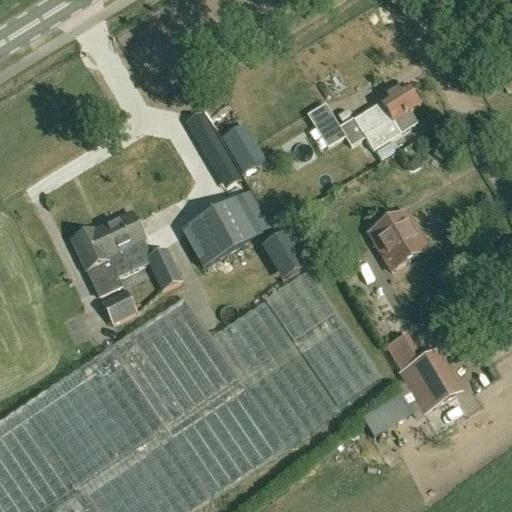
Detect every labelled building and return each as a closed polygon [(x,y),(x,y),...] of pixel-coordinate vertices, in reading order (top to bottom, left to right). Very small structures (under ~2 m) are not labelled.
[(373,114),(355,125),(373,154),(415,129),(418,127),(416,124),(410,115),(419,110),(407,89),(381,105),(383,108),(373,114)] [(222,150),(202,116),(187,125),(207,159),(222,150)] [(332,120),(314,132),(327,152),(345,141),(332,120)] [(235,135),(223,142),(244,176),(264,164),(256,150),(248,155),(235,135)] [(421,168),(422,164),(420,161),(405,169),(407,173),(410,174),(413,175),(420,171),(421,168)] [(165,181),(143,190),(157,224),(179,215),(165,181)] [(247,231),(255,227),(242,203),(186,235),(205,267),(252,241),(247,231)] [(132,216),(72,243),(86,274),(88,273),(101,301),(123,291),(114,272),(125,267),(120,256),(145,245),(132,216)] [(394,276),(429,255),(406,217),(371,238),(394,276)] [(183,285),(168,254),(148,263),(163,294),(183,285)] [(186,299),(0,424),(0,511),(205,511),(344,420),(337,411),(381,381),(310,274),(213,339),(186,299)] [(125,294),(103,306),(114,329),(138,317),(125,294)] [(409,339),(388,351),(401,374),(422,362),(409,339)] [(434,358),(403,376),(427,417),(458,398),(434,358)] [(378,432),(390,460),(403,454),(392,427),(378,432)]
